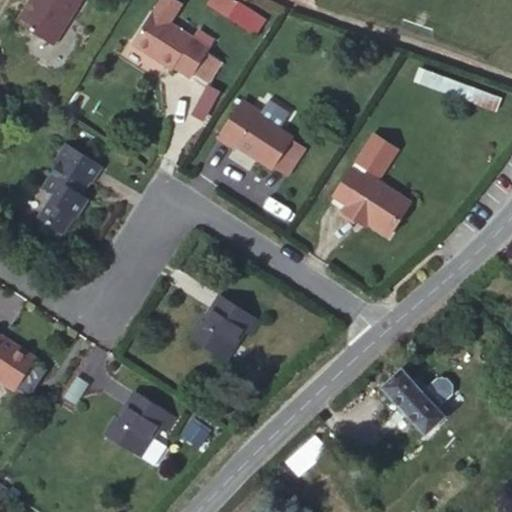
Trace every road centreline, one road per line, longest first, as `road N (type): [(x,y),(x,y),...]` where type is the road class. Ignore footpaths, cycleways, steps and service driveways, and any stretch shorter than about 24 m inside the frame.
road 1 (residential): [(386,332),(180,198),(99,318),(0,257)]
road 2 (secondary): [(206,511),(386,332)]
road 3 (secondary): [(386,332),(511,219)]
